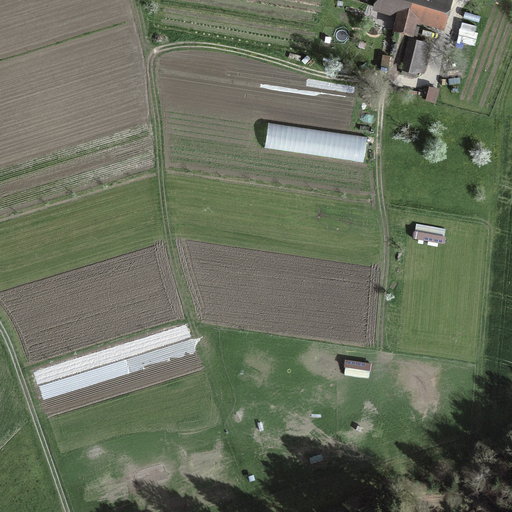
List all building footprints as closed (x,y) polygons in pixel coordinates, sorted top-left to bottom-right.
[(411,34),(414,25),(413,25),(416,13),(443,21),(448,0),(379,0),(378,7),(399,14),(395,29),(411,34)] [(431,43),(410,38),(402,73),(416,77),(417,71),(423,73),(431,43)] [(388,68),(390,56),(382,55),(380,66),(388,68)] [(435,102),(439,87),(430,84),(426,100),(435,102)] [(226,109),(224,118),(254,122),(255,114),(226,109)]
